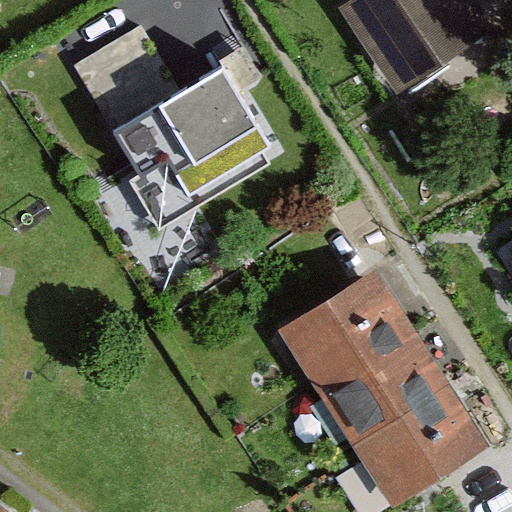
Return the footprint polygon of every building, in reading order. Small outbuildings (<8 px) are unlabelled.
[(496,48),(469,0),(360,0),(345,9),(398,102),(496,48)] [(146,126),(206,212),(289,154),(229,68),(146,126)] [(374,270),(277,331),(311,384),(410,323),(374,270)] [(410,323),(311,384),(351,443),(448,383),(410,323)] [(448,383),(351,443),(393,507),(491,446),(448,383)]
